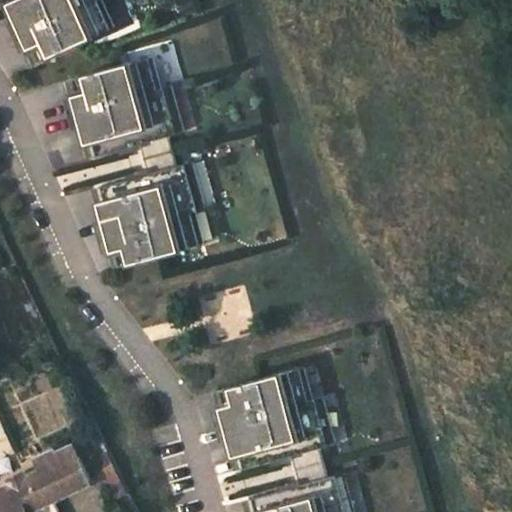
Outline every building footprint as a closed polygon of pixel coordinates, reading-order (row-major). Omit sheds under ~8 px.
[(11,0),(19,16),(12,19),(26,51),(33,47),(40,62),(113,27),(100,0),(11,0)] [(152,58),(73,80),(77,94),(70,96),(79,129),(86,127),(95,157),(118,150),(126,180),(99,187),(107,217),(100,219),(109,252),(116,250),(120,266),(202,244),(194,212),(204,209),(191,162),(177,166),(169,136),(183,132),(171,87),(160,90),(152,58)] [(328,478),(319,448),(334,444),(321,397),(310,400),(302,368),(219,391),(224,407),(217,408),(226,442),(233,440),(241,470),(268,462),(276,492),(249,499),(252,511),(352,511),(342,474),(328,478)] [(92,482),(75,445),(58,453),(56,449),(35,459),(41,471),(0,490),(0,499),(0,500),(0,511),(29,511),(92,482)] [(110,452),(94,460),(102,477),(105,475),(109,482),(121,476),(110,452)]
